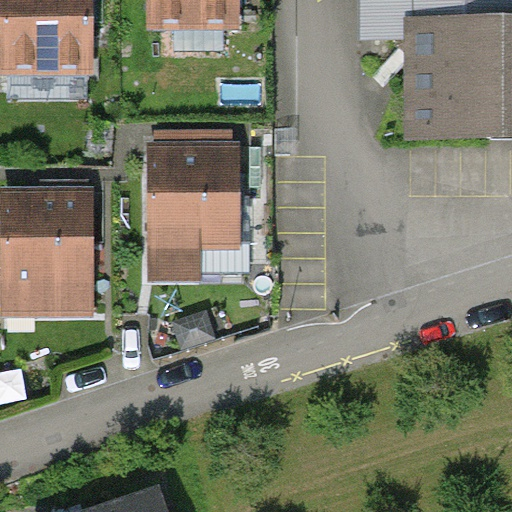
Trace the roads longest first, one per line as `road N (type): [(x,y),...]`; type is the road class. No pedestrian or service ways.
road 1 (residential): [(0,461),(511,296)]
road 2 (unknown): [(469,309),(342,141),(330,91),(327,0)]
